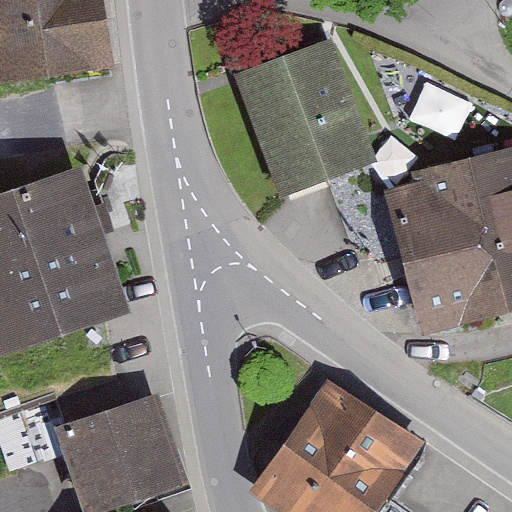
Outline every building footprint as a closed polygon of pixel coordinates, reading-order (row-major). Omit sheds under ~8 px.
[(96,0),(0,0),(0,91),(108,75),(96,0)] [(330,49),(227,80),(263,198),(366,167),(330,49)] [(511,159),(374,187),(403,333),(511,311),(511,159)] [(86,179),(0,206),(0,365),(132,324),(86,179)] [(378,511),(424,446),(329,380),(253,488),(287,511),(378,511)] [(139,398),(40,432),(66,511),(85,511),(168,484),(139,398)]
